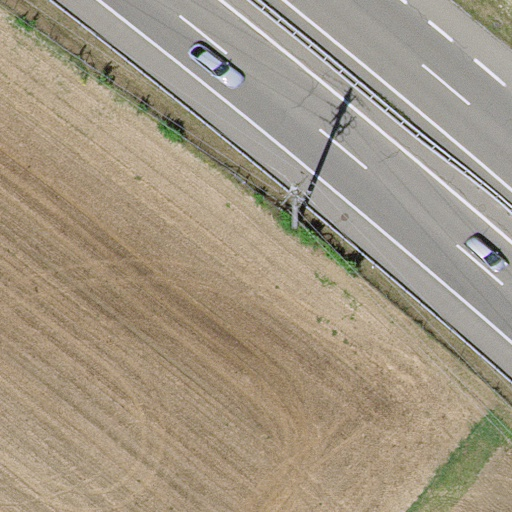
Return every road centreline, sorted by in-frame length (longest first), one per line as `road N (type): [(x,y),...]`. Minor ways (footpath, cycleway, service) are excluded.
road 1 (motorway): [(158,0),(511,292)]
road 2 (motorway): [(511,136),(349,0)]
